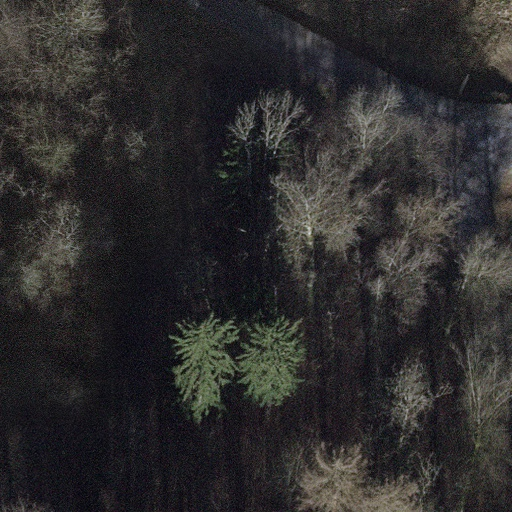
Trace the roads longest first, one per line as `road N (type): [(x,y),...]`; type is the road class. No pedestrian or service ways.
road 1 (track): [(511,342),(476,304),(449,243),(452,194),(481,151),(195,0)]
road 2 (track): [(511,267),(478,225),(472,188),(481,151),(511,135)]
